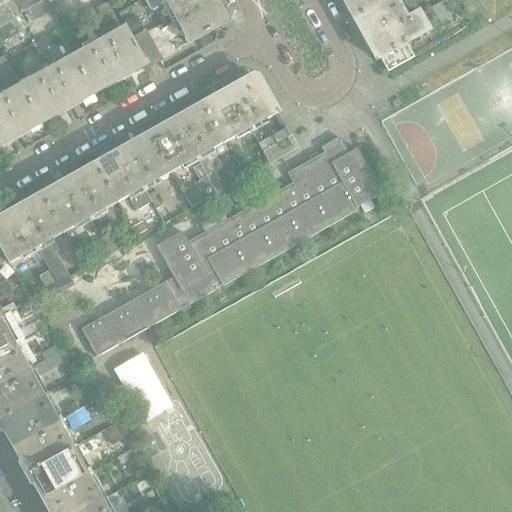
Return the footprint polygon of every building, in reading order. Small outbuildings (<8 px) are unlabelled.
[(47,0),(0,0),(0,43),(1,46),(21,36),(13,22),(14,21),(4,3),(9,0),(11,0),(20,15),(47,0)] [(224,20),(213,0),(162,0),(173,18),(188,45),(223,25),(224,20)] [(391,0),(341,0),(353,20),(391,0)] [(427,33),(418,16),(417,15),(409,19),(398,0),(391,0),(353,20),(376,61),(379,59),(387,73),(413,58),(405,45),(427,33)] [(429,10),(442,2),(440,0),(433,0),(426,4),(429,10)] [(148,70),(131,39),(125,27),(72,57),(93,95),(144,67),(147,71),(148,70)] [(163,62),(146,33),(145,31),(131,39),(148,70),(163,62)] [(25,76),(14,57),(6,61),(17,80),(25,76)] [(41,124),(93,95),(72,57),(20,86),(41,124)] [(224,145),(278,115),(260,83),(259,83),(257,79),(253,78),(249,80),(249,79),(202,106),(224,145)] [(0,147),(41,124),(20,86),(0,97),(0,147)] [(212,152),(224,145),(202,106),(148,136),(170,175),(197,160),(207,178),(216,196),(225,191),(215,173),(221,169),(212,152)] [(269,164),(297,149),(286,129),(258,146),(263,155),(269,164)] [(143,190),(170,175),(148,136),(95,166),(117,205),(128,199),(135,213),(151,204),(155,210),(163,205),(155,191),(147,196),(143,190)] [(222,287),(358,211),(356,208),(381,194),(356,150),(347,155),(338,139),(321,149),(324,154),(318,158),(316,154),(309,158),(311,161),(288,175),(293,184),(195,240),(197,242),(189,247),(182,233),(156,248),(173,278),(80,330),(96,358),(180,311),(178,306),(186,302),(188,306),(214,292),(211,288),(219,283),(222,287)] [(64,235),(117,205),(95,166),(41,196),(64,235)] [(55,254),(58,252),(52,241),(64,235),(41,196),(0,218),(0,249),(0,250),(9,265),(37,250),(56,284),(29,300),(33,309),(74,286),(70,278),(83,270),(79,263),(68,269),(66,266),(63,268),(55,254)] [(148,233),(142,223),(132,229),(138,239),(148,233)] [(118,250),(109,236),(101,240),(110,255),(118,250)] [(109,255),(100,241),(92,245),(100,260),(109,255)] [(54,284),(47,273),(38,278),(45,289),(54,284)] [(12,305),(1,310),(4,315),(9,313),(15,309),(12,305)] [(24,339),(9,313),(4,315),(0,317),(0,352),(14,345),(24,339)] [(43,327),(39,321),(31,325),(35,332),(43,327)] [(0,420),(43,396),(14,345),(0,352),(0,420)] [(54,347),(40,355),(45,362),(59,354),(54,347)] [(59,354),(43,364),(47,372),(64,363),(59,354)] [(142,356),(114,371),(143,423),(171,407),(142,356)] [(72,449),(44,398),(43,396),(0,420),(0,429),(2,432),(5,433),(21,463),(20,465),(25,475),(72,449)] [(79,411),(75,403),(64,410),(68,417),(79,411)] [(79,411),(68,417),(65,419),(73,432),(91,421),(83,408),(79,411)] [(82,511),(102,501),(72,449),(25,475),(31,485),(34,485),(48,511),(82,511)] [(120,466),(134,458),(130,451),(116,459),(120,466)] [(107,511),(102,502),(102,501),(82,511),(107,511)]
